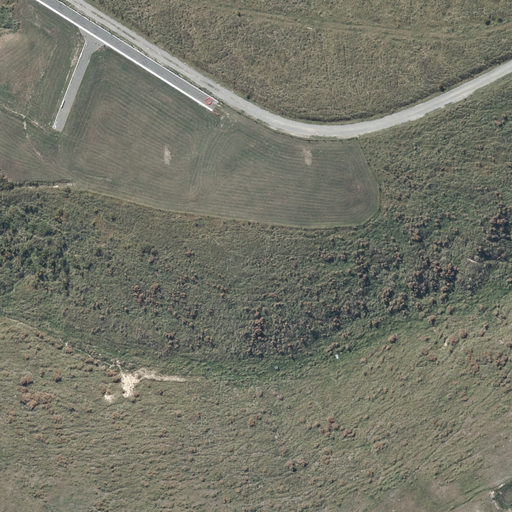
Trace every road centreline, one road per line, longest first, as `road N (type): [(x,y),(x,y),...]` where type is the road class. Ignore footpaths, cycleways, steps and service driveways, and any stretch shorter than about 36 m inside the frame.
road 1 (track): [(215,106),(301,139),(350,136),(430,107),(511,62)]
road 2 (residential): [(47,0),(215,106)]
